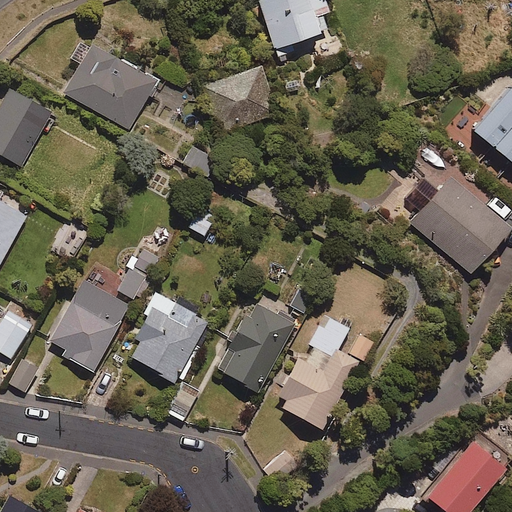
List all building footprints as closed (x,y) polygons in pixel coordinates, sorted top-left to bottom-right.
[(254,0),(277,58),(293,52),(289,42),(316,31),(310,17),(325,11),(321,0),(254,0)] [(156,78),(86,35),(72,59),(75,61),(59,87),(126,128),(156,78)] [(199,80),(219,132),(275,110),(255,58),(199,80)] [(511,75),(508,72),(466,125),(511,160),(511,75)] [(49,107),(5,83),(0,91),(0,159),(2,155),(19,164),(49,107)] [(216,156),(189,139),(177,159),(204,176),(216,156)] [(510,220),(451,172),(441,185),(427,174),(408,197),(422,208),(412,221),(470,269),(510,220)] [(0,255),(24,209),(0,196),(0,255)] [(209,219),(193,210),(185,223),(201,232),(209,219)] [(87,231),(67,221),(53,248),(73,258),(87,231)] [(155,254),(139,245),(133,255),(128,252),(122,263),(127,265),(115,287),(132,297),(134,293),(139,296),(148,280),(143,277),(155,254)] [(127,303),(88,282),(82,293),(72,288),(42,342),(91,368),(127,303)] [(295,284),(287,300),(303,308),(311,293),(295,284)] [(175,293),(172,299),(150,288),(138,311),(141,313),(130,335),(135,337),(126,354),(173,378),(175,374),(181,377),(199,343),(193,340),(204,318),(194,313),(199,305),(175,293)] [(272,296),(266,307),(248,297),(213,364),(256,387),(290,321),(297,309),(272,296)] [(31,317),(7,302),(0,314),(0,350),(8,355),(31,317)] [(333,344),(335,345),(347,324),(327,313),(321,324),(317,321),(306,340),(328,352),(333,344)] [(355,357),(360,360),(371,339),(357,332),(346,352),(355,357)] [(328,352),(320,368),(293,353),(273,388),(284,394),(279,403),(318,424),(355,357),(346,352),(333,344),(328,352)] [(36,365),(18,356),(6,380),(24,389),(36,365)] [(197,389),(180,380),(164,409),(180,418),(197,389)] [(511,417),(500,430),(511,441),(511,417)] [(459,511),(502,462),(470,435),(422,492),(446,511),(459,511)] [(283,449),(261,467),(274,483),(296,466),(283,449)] [(0,511),(38,511),(40,509),(5,490),(0,499),(0,511)] [(93,511),(76,503),(71,511),(93,511)]
